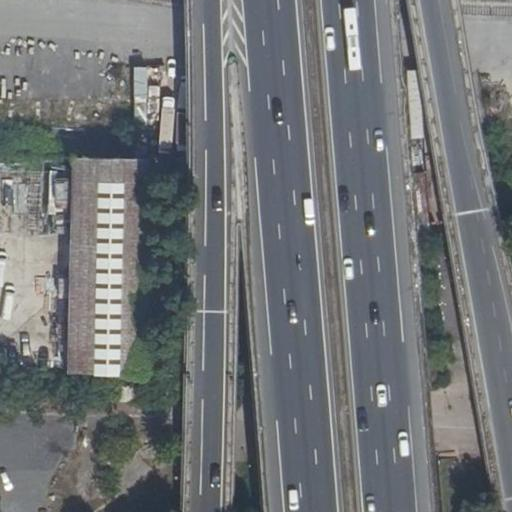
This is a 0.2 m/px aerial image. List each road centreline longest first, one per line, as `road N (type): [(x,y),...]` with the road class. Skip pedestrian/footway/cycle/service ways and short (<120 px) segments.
road 1 (motorway): [(387,511),(339,0)]
road 2 (motorway): [(263,0),(309,511)]
road 3 (motorway): [(202,0),(206,511)]
road 4 (motorway): [(511,413),(423,0)]
